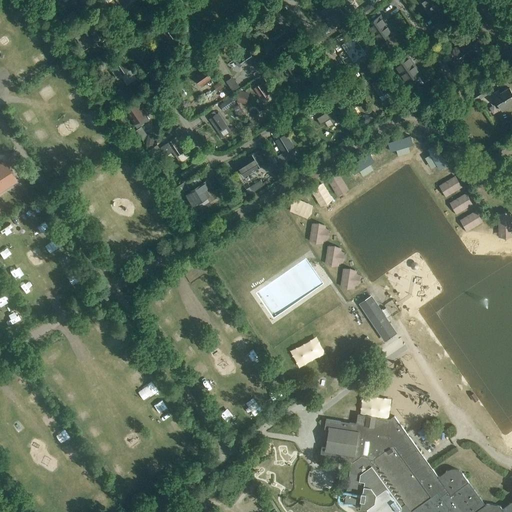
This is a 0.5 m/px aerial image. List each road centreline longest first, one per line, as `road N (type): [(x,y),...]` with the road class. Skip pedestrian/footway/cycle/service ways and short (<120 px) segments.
road 1 (residential): [(511,149),(476,167),(442,126),(399,119),(0,357)]
road 2 (residential): [(153,84),(202,157),(221,158),(344,82),(290,2)]
road 3 (residential): [(147,511),(299,404)]
road 4 (residential): [(268,0),(153,84)]
